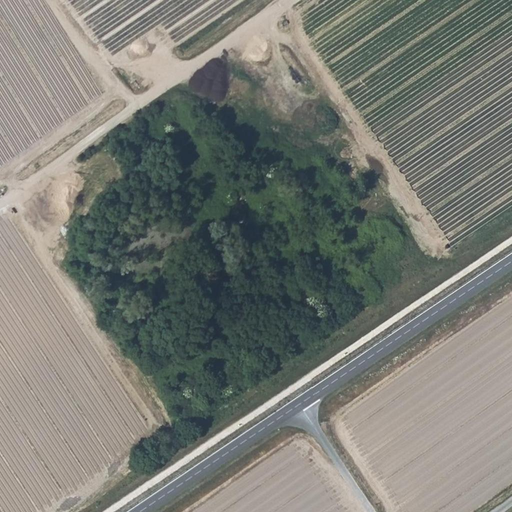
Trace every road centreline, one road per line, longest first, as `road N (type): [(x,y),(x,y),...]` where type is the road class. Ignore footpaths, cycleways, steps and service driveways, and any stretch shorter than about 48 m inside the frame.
road 1 (track): [(0,215),(302,0)]
road 2 (secondary): [(511,259),(298,403)]
road 3 (secondary): [(298,403),(137,511)]
road 4 (unclassified): [(298,403),(370,511)]
